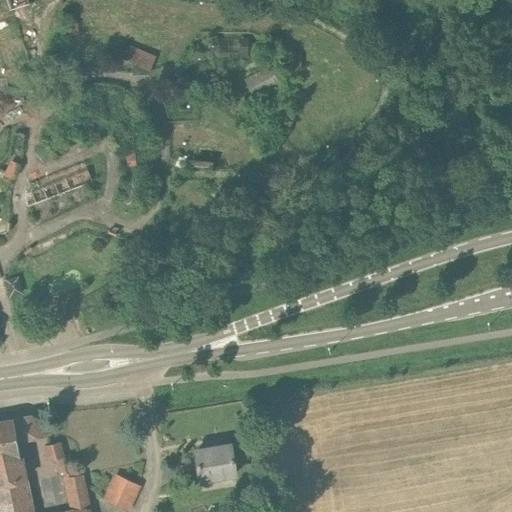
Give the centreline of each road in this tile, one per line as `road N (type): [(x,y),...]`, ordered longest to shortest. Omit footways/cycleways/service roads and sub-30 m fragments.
road 1 (secondary): [(511,239),(219,334),(190,352)]
road 2 (secondary): [(190,352),(272,347),(511,302)]
road 3 (secondary): [(0,380),(190,352)]
